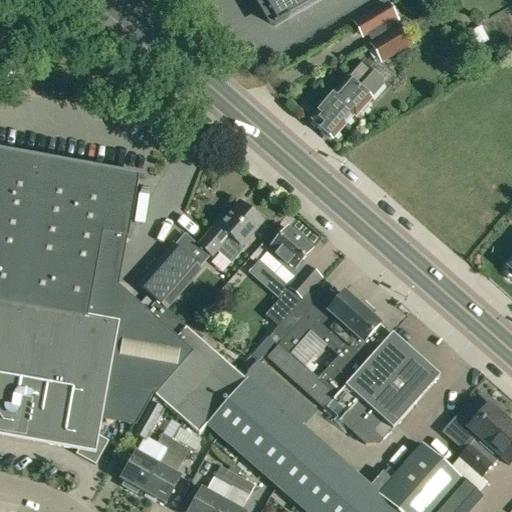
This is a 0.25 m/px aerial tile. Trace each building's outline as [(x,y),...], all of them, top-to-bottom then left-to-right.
[(321,0),(266,0),(280,24),(321,0)] [(353,23),(362,39),(397,18),(388,2),(353,23)] [(398,26),(369,44),(381,65),(413,45),(401,25),(398,26)] [(333,139),(354,116),(356,117),(360,113),(364,112),(367,108),(367,104),(371,99),(383,85),(383,80),(362,62),(347,79),(311,120),(333,139)] [(0,435),(77,449),(75,453),(94,464),(107,440),(97,435),(99,422),(134,428),(143,412),(153,394),(154,396),(175,413),(199,435),(209,424),(245,381),(242,379),(236,373),(224,363),(221,360),(214,353),(188,329),(167,311),(157,302),(156,303),(155,303),(145,315),(142,312),(117,289),(118,287),(138,177),(0,152),(0,435)] [(231,265),(246,248),(242,244),(262,222),(241,203),(226,220),(224,218),(199,246),(210,257),(215,251),(231,265)] [(312,250),(288,228),(267,252),(297,279),(289,288),(302,299),(303,299),(321,279),(308,267),(306,269),(300,263),(312,250)] [(156,298),(166,307),(201,266),(172,241),(136,283),(156,298)] [(372,319),(374,312),(363,303),(356,305),(343,294),(328,311),(329,312),(320,322),(319,321),(312,330),(301,320),(312,307),(303,299),(302,299),(269,337),(279,345),(289,355),(310,331),(338,357),(317,380),(335,398),(336,398),(392,334),(390,336),(379,326),(372,319)] [(392,334),(336,398),(335,398),(325,410),(364,445),(379,445),(440,376),(392,334)] [(462,477),(471,467),(462,459),(451,472),(422,446),(391,480),(383,474),(370,488),(245,381),(209,424),(306,511),(431,511),(437,506),(460,479),(462,477)] [(511,420),(483,396),(472,409),(467,404),(455,418),(477,437),(460,457),(462,459),(471,467),(511,420)] [(150,404),(133,434),(143,440),(146,438),(161,410),(150,404)] [(511,420),(471,467),(482,478),(500,457),(510,466),(511,463),(511,420)] [(135,453),(120,480),(124,482),(122,486),(136,494),(138,490),(142,492),(157,465),(164,452),(170,441),(162,436),(157,444),(146,438),(143,440),(136,453),(135,453)] [(188,451),(170,441),(164,452),(182,462),(188,451)] [(219,469),(213,479),(231,489),(240,471),(232,464),(226,473),(219,469)] [(175,475),(157,465),(142,492),(164,505),(179,478),(175,475)] [(240,471),(231,489),(249,499),(255,487),(237,477),(240,471)] [(463,511),(479,494),(462,477),(460,479),(437,506),(443,511),(463,511)] [(216,511),(222,501),(200,489),(187,511),(216,511)] [(241,511),(222,501),(216,511),(241,511)]
